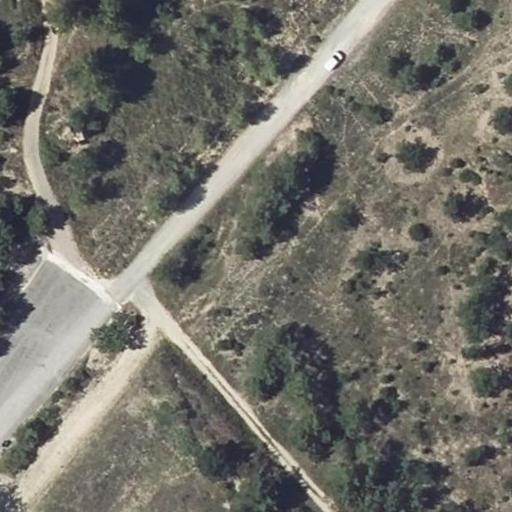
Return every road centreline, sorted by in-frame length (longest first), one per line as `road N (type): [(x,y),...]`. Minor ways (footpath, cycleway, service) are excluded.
road 1 (track): [(101,315),(58,251),(28,165),(32,108),(54,34),(51,0)]
road 2 (track): [(338,511),(128,284)]
road 3 (track): [(151,309),(138,356),(12,511)]
